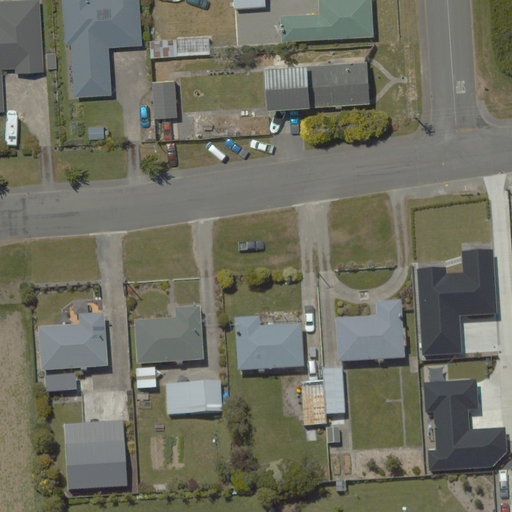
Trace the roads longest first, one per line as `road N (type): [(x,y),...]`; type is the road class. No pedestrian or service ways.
road 1 (residential): [(0,217),(113,210),(460,156)]
road 2 (residential): [(448,0),(460,156)]
